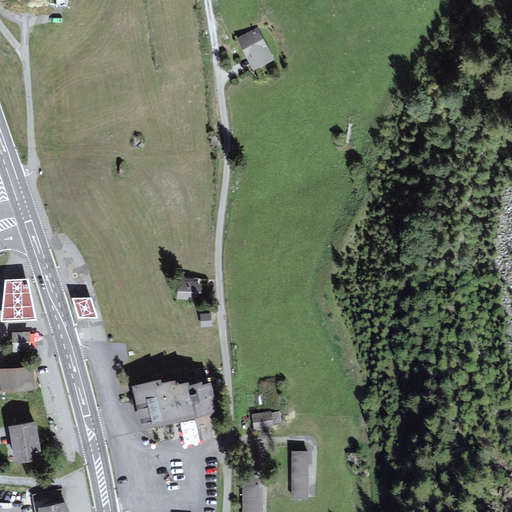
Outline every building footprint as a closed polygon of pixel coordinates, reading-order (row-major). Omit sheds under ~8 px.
[(273,57),(258,28),(239,37),(250,58),(254,67),(273,57)] [(36,316),(27,279),(7,280),(2,318),(36,316)] [(200,297),(201,284),(196,284),(196,281),(180,280),(179,296),(200,297)] [(97,316),(91,298),(73,298),(79,317),(97,316)] [(210,319),(210,313),(201,314),(202,326),(211,325),(210,319)] [(30,347),(29,331),(14,332),(14,348),(30,347)] [(33,386),(32,365),(1,367),(2,388),(33,386)] [(194,411),(215,406),(210,385),(201,388),(200,384),(189,387),(188,383),(177,385),(176,380),(163,383),(161,379),(134,386),(144,423),(174,416),(194,411)] [(271,411),(254,413),(255,427),(272,425),(271,411)] [(41,455),(34,422),(11,427),(15,447),(17,460),(41,455)] [(308,495),(308,450),(293,450),(293,495),(308,495)] [(258,511),(258,476),(243,477),(243,511),(258,511)] [(67,511),(66,503),(63,503),(63,500),(61,491),(34,495),(37,511),(67,511)]
